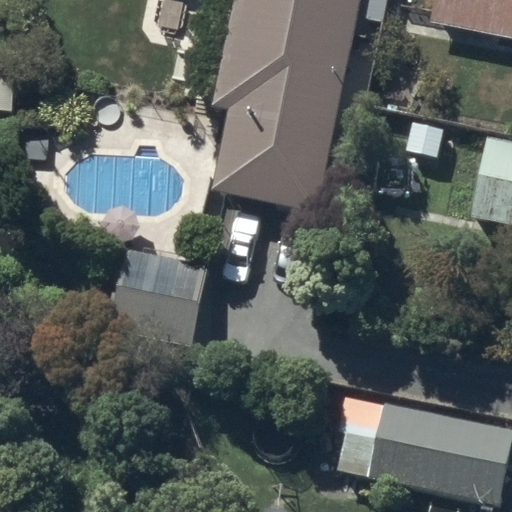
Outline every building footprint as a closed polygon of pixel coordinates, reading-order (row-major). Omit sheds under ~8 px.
[(358,0),(235,0),(215,109),(230,111),(214,194),(317,214),(358,0)] [(511,0),(439,0),(434,23),(511,39),(511,0)] [(511,141),(491,137),(473,218),(511,226),(511,141)] [(207,268),(126,255),(112,338),(193,352),(207,268)] [(511,435),(511,430),(383,405),(377,436),(344,430),(336,469),(371,475),(370,479),(498,505),(511,435)]
